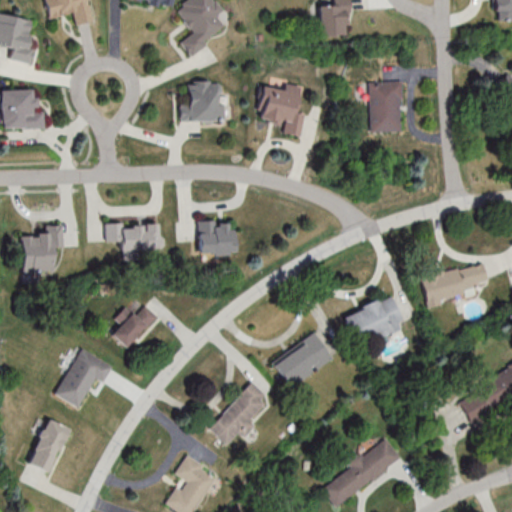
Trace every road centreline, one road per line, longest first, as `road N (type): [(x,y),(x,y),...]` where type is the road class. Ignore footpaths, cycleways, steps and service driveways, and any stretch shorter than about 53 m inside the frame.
road 1 (residential): [(460,203),(364,231),(265,287),(191,351),(137,414),(84,511)]
road 2 (residential): [(0,178),(250,177),(338,204),(364,231)]
road 3 (residential): [(108,133),(133,99),(133,82),(123,68),(104,64),(77,82),(91,118),(108,133)]
road 4 (residential): [(460,203),(444,24)]
